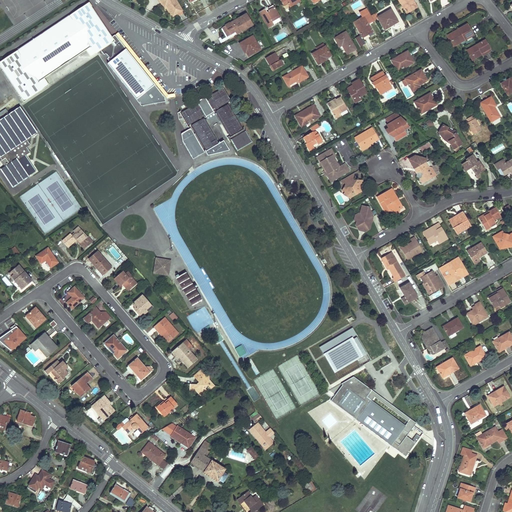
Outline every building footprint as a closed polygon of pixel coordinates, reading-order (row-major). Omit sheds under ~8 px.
[(161,0),(163,1),(165,6),(167,5),(173,16),(182,10),(176,0),(161,0)] [(399,0),(407,12),(412,9),(417,7),(412,0),(399,0)] [(54,27),(23,48),(0,63),(0,67),(23,103),(44,89),(39,82),(44,79),(75,58),(85,52),(89,49),(94,56),(102,51),(114,43),(110,37),(89,4),(54,27)] [(265,10),(263,11),(260,13),(269,28),(274,25),(273,22),(280,17),(275,8),(267,12),(265,10)] [(397,21),(394,16),(391,10),(378,17),(376,13),(371,16),(374,21),(379,18),(385,29),(397,21)] [(231,34),(233,32),(236,31),(237,33),(252,24),(246,14),(226,26),(229,29),(231,34)] [(364,17),(355,22),(361,34),(355,38),(360,47),(367,43),(364,38),(368,35),(370,37),(374,34),(372,32),(373,32),(364,17)] [(297,27),(306,22),(304,18),(295,23),(297,27)] [(467,24),(463,26),(458,29),(459,31),(450,37),(455,45),(474,35),(467,24)] [(446,36),(452,47),(455,45),(450,37),(459,31),(458,29),(446,36)] [(335,38),(337,42),(340,46),(342,45),(347,54),(356,49),(346,32),(335,38)] [(114,34),(110,37),(114,43),(102,51),(103,53),(106,52),(109,57),(106,58),(109,60),(108,62),(141,105),(164,101),(164,95),(114,34)] [(244,51),(245,50),(247,50),(247,51),(246,52),(248,56),(260,49),(253,37),(240,44),(244,51)] [(472,55),(474,57),(474,58),(482,54),(482,55),(491,50),(485,40),(467,50),(470,56),(472,55)] [(319,64),(323,61),(327,59),(327,58),(331,55),(326,46),(313,54),(319,64)] [(89,49),(85,52),(90,59),(94,56),(89,49)] [(407,52),(403,54),(399,56),(400,58),(393,62),(398,71),(413,62),(407,52)] [(275,53),(266,58),(270,65),(272,65),(275,70),(283,65),(280,60),(279,60),(275,53)] [(297,80),(297,79),(298,79),(299,81),(308,76),(303,66),(284,76),(288,85),(297,80)] [(413,91),(415,90),(418,88),(417,87),(419,86),(427,81),(421,70),(406,79),(413,91)] [(380,93),(385,90),(391,87),(382,72),(371,78),(380,93)] [(511,92),(511,77),(501,84),(507,95),(511,92)] [(44,79),(39,82),(44,89),(48,86),(44,79)] [(361,99),(361,98),(360,97),(367,93),(359,79),(354,82),(356,84),(347,88),(353,99),(355,98),(357,102),(361,99)] [(386,100),(400,93),(397,87),(383,95),(386,100)] [(197,103),(179,114),(187,126),(204,116),(209,125),(212,126),(216,123),(217,120),(212,111),(229,101),(222,88),(205,99),(204,98),(196,103),(197,103)] [(436,104),(433,99),(430,93),(415,102),(421,113),(436,104)] [(495,109),(494,109),(493,107),(496,106),(491,97),(481,103),(491,121),(500,117),(495,109)] [(347,109),(344,103),(340,98),(336,100),(328,105),(334,116),(339,113),(347,109)] [(242,129),(228,104),(215,112),(229,137),(226,138),(229,142),(231,141),(236,151),(251,142),(243,129),(242,129)] [(319,116),(316,111),(313,105),(295,116),(301,126),(319,116)] [(0,158),(2,161),(1,162),(4,167),(5,166),(7,168),(1,171),(12,188),(28,177),(18,161),(30,153),(27,148),(30,146),(26,140),(37,133),(20,108),(10,115),(7,111),(0,115),(0,158)] [(407,124),(396,112),(386,118),(389,124),(387,125),(389,128),(391,133),(396,141),(407,135),(404,130),(405,130),(403,127),(407,124)] [(467,119),(468,120),(469,122),(467,123),(474,134),(481,129),(473,115),(467,119)] [(219,144),(203,119),(191,126),(206,152),(219,144)] [(458,148),(458,147),(462,145),(457,137),(457,136),(457,135),(457,134),(456,133),(456,132),(454,131),(453,133),(447,129),(448,128),(444,125),(439,132),(448,137),(450,140),(449,140),(454,150),(455,150),(455,151),(456,151),(456,150),(457,150),(458,150),(458,149),(458,148)] [(373,127),(355,138),(361,149),(370,144),(379,139),(373,127)] [(305,144),(307,147),(309,151),(314,148),(313,146),(317,143),(318,145),(323,142),(319,134),(315,136),(313,132),(303,137),(307,143),(305,144)] [(422,151),(432,145),(430,142),(420,148),(422,151)] [(502,143),(491,150),(493,154),(505,148),(502,143)] [(334,153),(331,148),(320,155),(318,158),(319,160),(320,162),(321,162),(325,170),(323,171),(325,174),(325,175),(326,174),(331,181),(349,171),(345,163),(339,167),(337,163),(334,158),(332,154),(334,153)] [(415,156),(409,159),(411,163),(414,161),(417,167),(415,168),(417,173),(418,173),(422,174),(421,177),(420,178),(434,171),(432,168),(428,167),(426,162),(427,159),(415,156)] [(475,164),(472,158),(462,164),(463,166),(464,167),(463,169),(464,170),(465,172),(467,171),(471,168),(476,176),(475,177),(476,178),(476,179),(478,179),(480,178),(480,177),(480,175),(479,174),(484,171),(479,162),(475,164)] [(503,160),(494,165),(498,170),(500,169),(504,175),(510,172),(511,175),(511,174),(511,161),(511,160),(505,164),(503,160)] [(434,171),(420,178),(423,183),(436,175),(434,171)] [(357,190),(359,189),(361,188),(366,188),(367,178),(361,178),(361,180),(359,180),(355,172),(348,176),(350,181),(352,185),(350,189),(348,192),(355,195),(357,190)] [(390,188),(376,196),(379,201),(382,199),(389,210),(397,212),(398,208),(401,207),(390,188)] [(371,211),(370,209),(368,208),(368,206),(362,204),(360,213),(358,212),(355,214),(354,219),(357,220),(356,224),(360,227),(366,229),(370,228),(373,216),(370,215),(371,211)] [(494,221),(493,220),(500,216),(495,207),(487,211),(488,213),(479,218),(485,229),(490,225),(489,224),(494,221)] [(462,211),(460,212),(457,214),(459,216),(449,221),(456,233),(470,225),(462,211)] [(435,227),(429,230),(424,233),(429,243),(440,237),(442,240),(446,238),(437,223),(433,225),(435,227)] [(433,225),(422,231),(424,233),(429,230),(435,227),(433,225)] [(85,239),(87,236),(79,227),(74,231),(75,233),(72,235),(70,234),(62,241),(67,247),(77,239),(85,249),(90,244),(85,239)] [(501,232),(492,237),(498,249),(506,244),(508,247),(511,246),(511,245),(511,232),(506,236),(503,236),(501,232)] [(410,255),(411,256),(421,250),(413,236),(410,238),(411,241),(407,243),(408,245),(401,249),(406,257),(410,255)] [(477,258),(486,252),(481,242),(466,251),(471,260),(476,256),(477,258)] [(19,253),(15,246),(13,248),(11,250),(15,256),(17,254),(19,253)] [(58,263),(48,248),(36,256),(41,264),(45,261),(50,268),(58,263)] [(111,267),(98,252),(89,260),(97,269),(98,269),(102,273),(104,272),(105,273),(111,267)] [(387,253),(384,255),(380,257),(383,262),(384,261),(388,268),(393,276),(391,277),(394,282),(404,275),(393,256),(390,258),(387,253)] [(466,274),(456,258),(438,269),(440,273),(445,270),(448,275),(443,278),(447,285),(466,274)] [(155,272),(168,275),(170,265),(166,260),(157,259),(155,272)] [(32,280),(18,265),(9,273),(14,280),(15,280),(23,289),(32,280)] [(125,274),(123,271),(116,277),(122,285),(123,283),(130,290),(137,284),(131,276),(129,278),(125,274)] [(442,286),(437,278),(435,280),(434,277),(431,271),(420,278),(423,283),(426,282),(428,287),(431,292),(442,286)] [(202,301),(185,273),(178,278),(194,305),(202,301)] [(14,280),(14,281),(21,290),(23,289),(14,280)] [(423,283),(428,294),(431,292),(428,287),(426,282),(423,283)] [(409,283),(402,286),(407,295),(403,297),(407,304),(417,298),(409,283)] [(84,298),(75,287),(68,293),(72,298),(66,303),(72,309),(84,298)] [(494,296),(490,298),(495,307),(499,304),(500,307),(510,302),(502,289),(498,291),(499,292),(500,294),(495,297),(494,296)] [(152,307),(142,296),(130,306),(139,317),(143,313),(144,314),(152,307)] [(473,309),(467,313),(474,324),(487,317),(479,302),(475,304),(475,305),(472,307),(473,309)] [(204,307),(186,317),(196,333),(203,330),(204,333),(211,329),(209,324),(213,322),(204,307)] [(45,319),(36,308),(24,317),(34,329),(45,319)] [(107,320),(96,308),(84,319),(88,323),(91,320),(98,328),(107,320)] [(457,317),(454,320),(450,322),(443,327),(448,336),(463,327),(457,317)] [(178,333),(165,318),(156,326),(162,333),(161,335),(167,342),(178,333)] [(21,333),(12,323),(3,331),(12,341),(21,333)] [(320,347),(334,373),(367,353),(353,327),(320,347)] [(445,339),(440,342),(432,328),(424,333),(422,338),(430,352),(433,351),(435,353),(448,345),(445,339)] [(511,343),(511,337),(509,332),(493,341),(499,351),(511,343)] [(57,347),(45,333),(31,345),(35,350),(39,347),(46,356),(57,347)] [(127,350),(114,335),(104,343),(117,359),(127,350)] [(196,359),(183,343),(171,353),(178,362),(181,360),(187,367),(196,359)] [(235,348),(240,356),(246,352),(242,344),(235,348)] [(486,356),(483,351),(480,346),(464,355),(471,365),(486,356)] [(150,372),(137,358),(129,366),(141,380),(150,372)] [(443,363),(443,362),(442,362),(440,363),(441,364),(436,367),(442,377),(458,368),(452,358),(443,363)] [(57,360),(45,371),(48,374),(54,369),(60,377),(56,380),(58,384),(65,378),(64,377),(69,373),(66,370),(67,368),(68,367),(68,366),(63,360),(60,363),(57,360)] [(251,360),(248,361),(256,374),(259,372),(251,360)] [(209,374),(204,368),(194,376),(200,382),(199,384),(191,384),(191,390),(196,390),(202,396),(208,391),(205,388),(208,386),(210,389),(214,386),(208,380),(209,374)] [(93,378),(88,372),(80,378),(81,379),(79,381),(78,380),(73,384),(76,388),(74,390),(73,391),(81,397),(90,390),(86,384),(93,378)] [(407,436),(417,421),(350,375),(331,402),(407,455),(416,442),(407,436)] [(488,396),(491,401),(494,406),(509,397),(504,387),(488,396)] [(110,403),(104,396),(97,402),(92,406),(103,420),(114,411),(109,404),(110,403)] [(173,407),(177,404),(171,397),(168,400),(169,401),(166,403),(164,401),(160,404),(162,407),(158,410),(164,416),(174,408),(173,407)] [(485,415),(482,410),(480,405),(465,413),(471,423),(485,415)] [(31,414),(25,412),(20,410),(17,421),(32,426),(35,417),(30,416),(31,414)] [(149,427),(137,413),(122,427),(128,433),(133,429),(134,429),(135,429),(136,428),(141,433),(149,427)] [(261,418),(258,414),(251,419),(254,423),(261,418)] [(330,414),(322,420),(328,427),(335,421),(330,414)] [(2,415),(1,418),(0,420),(0,428),(4,430),(7,422),(8,422),(9,417),(2,415)] [(257,423),(250,429),(256,436),(257,436),(258,437),(256,440),(261,446),(265,443),(268,446),(272,442),(268,437),(273,433),(269,428),(264,432),(257,423)] [(195,437),(178,426),(171,436),(188,447),(195,437)] [(417,441),(423,432),(416,427),(409,436),(417,441)] [(501,437),(498,432),(495,427),(477,437),(483,447),(497,439),(501,437)] [(256,436),(250,429),(248,430),(256,440),(258,437),(257,436),(256,436)] [(507,438),(502,429),(498,432),(501,437),(497,439),(499,442),(507,438)] [(210,444),(204,440),(191,462),(205,471),(204,472),(217,480),(218,479),(223,471),(225,469),(206,456),(209,451),(207,449),(210,444)] [(71,446),(58,441),(54,452),(71,457),(73,450),(70,449),(71,446)] [(165,455),(149,442),(141,451),(158,464),(165,455)] [(250,446),(245,450),(253,460),(258,456),(250,446)] [(472,450),(463,447),(461,454),(464,455),(459,471),(470,475),(476,455),(471,453),(472,450)] [(90,459),(86,458),(82,456),(77,468),(92,474),(96,464),(94,463),(89,461),(90,459)] [(0,468),(2,469),(2,470),(7,471),(9,462),(0,460),(0,468)] [(43,489),(45,484),(51,487),(55,481),(49,478),(51,474),(43,469),(39,475),(38,474),(37,476),(35,474),(27,487),(36,492),(39,486),(43,489)] [(223,482),(228,474),(223,471),(218,479),(223,482)] [(73,480),(72,484),(70,488),(84,493),(87,485),(73,480)] [(305,480),(301,483),(305,490),(310,488),(305,480)] [(470,501),(472,496),(473,491),(474,491),(475,487),(461,483),(460,487),(461,487),(458,497),(470,501)] [(129,492),(126,490),(124,489),(123,490),(115,485),(110,492),(124,500),(129,492)] [(246,491),(235,498),(239,503),(243,501),(250,510),(247,511),(256,511),(255,509),(261,505),(257,499),(254,495),(250,497),(249,495),(250,495),(246,491)] [(8,492),(7,497),(5,503),(17,507),(21,497),(8,492)] [(58,500),(57,505),(56,510),(64,511),(69,511),(72,503),(71,503),(73,500),(67,494),(63,501),(58,500)] [(128,497),(126,505),(132,507),(134,499),(128,497)] [(243,501),(239,503),(238,504),(244,511),(247,511),(250,510),(243,501)]
